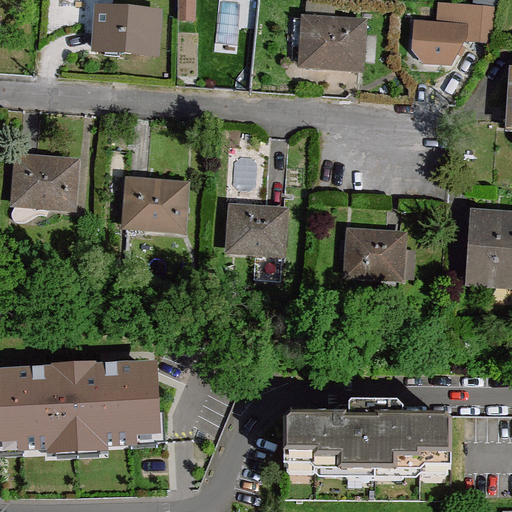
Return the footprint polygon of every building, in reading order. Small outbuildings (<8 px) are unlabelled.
[(492,10),(455,8),(453,38),(490,40),(492,10)] [(160,15),(99,11),(96,51),(157,56),(160,15)] [(365,25),(307,21),(304,66),(361,70),(365,25)] [(78,164),(20,159),(16,205),(73,211),(78,164)] [(187,188),(131,184),(128,229),(184,233),(187,188)] [(287,214),(234,210),(231,251),(257,253),(255,281),(282,283),(287,214)] [(511,219),(478,217),(473,284),(511,286),(511,219)] [(405,237),(351,234),(349,277),(403,280),(405,237)] [(24,434),(24,439),(132,438),(131,430),(157,430),(157,397),(153,397),(153,368),(136,369),(136,365),(106,366),(106,371),(66,371),(66,366),(16,366),(16,370),(2,370),(2,399),(0,398),(0,412),(2,413),(2,435),(24,434)] [(351,419),(292,419),(286,424),(286,470),(345,471),(345,479),(405,480),(405,471),(455,471),(455,427),(446,420),(410,420),(409,411),(351,410),(351,419)]
